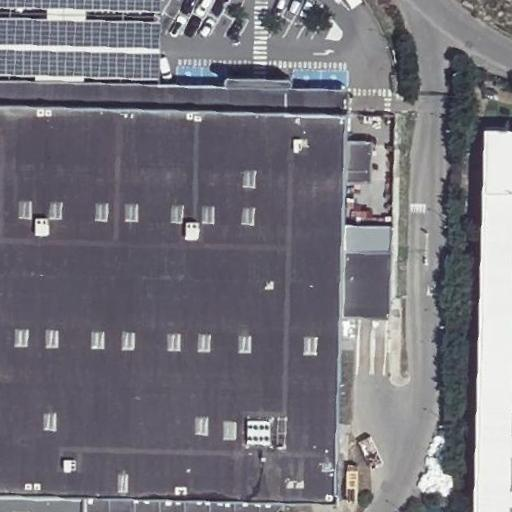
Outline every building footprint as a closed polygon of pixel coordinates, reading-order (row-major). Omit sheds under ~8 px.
[(0,0),(0,104),(347,112),(347,87),(288,85),(290,83),(291,79),(287,77),(226,75),(225,78),(225,81),(228,84),(80,80),(80,76),(157,78),(158,0),(0,0)] [(347,112),(0,104),(0,493),(82,496),(81,511),(120,511),(121,497),(213,499),(228,500),(260,500),(279,500),(339,502),(343,317),(344,249),(345,182),(346,139),(347,112)] [(511,511),(511,132),(486,132),(474,511),(511,511)] [(370,183),(371,140),(346,139),(345,182),(370,183)] [(344,249),(343,317),(390,318),(392,250),(344,249)]
